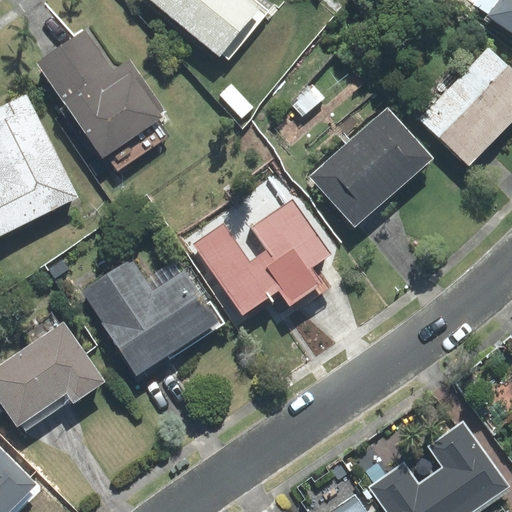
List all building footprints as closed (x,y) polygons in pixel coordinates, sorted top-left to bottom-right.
[(231,0),(140,0),(220,65),(257,21),(231,0)] [(511,0),(500,0),(485,22),(511,41),(511,0)] [(80,40),(33,73),(94,160),(156,117),(122,70),(108,80),(80,40)] [(511,93),(480,62),(419,124),(463,167),(511,117),(511,93)] [(254,109),(229,86),(216,100),(240,123),(254,109)] [(314,86),(290,108),(304,123),(327,101),(314,86)] [(0,234),(62,203),(19,120),(0,129),(0,234)] [(385,123),(313,183),(351,230),(424,170),(385,123)] [(220,235),(192,254),(236,319),(322,261),(287,210),(252,233),(269,257),(245,273),(220,235)] [(130,266),(82,293),(130,377),(204,336),(175,285),(150,300),(130,266)] [(55,335),(0,372),(0,413),(11,429),(58,396),(65,406),(91,388),(55,335)] [(401,475),(372,494),(383,511),(476,511),(499,498),(459,437),(430,456),(442,475),(413,493),(401,475)] [(0,511),(13,511),(30,497),(0,465),(0,511)]
